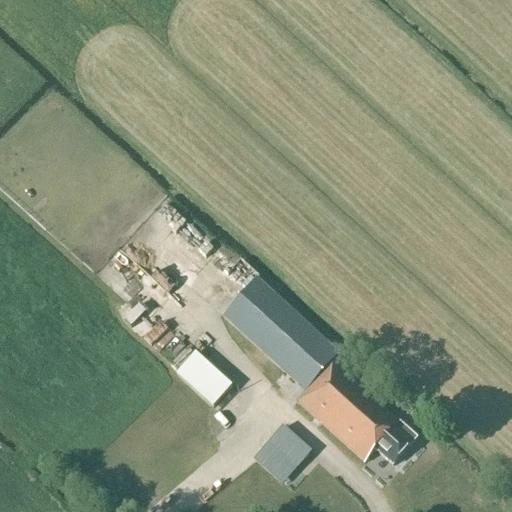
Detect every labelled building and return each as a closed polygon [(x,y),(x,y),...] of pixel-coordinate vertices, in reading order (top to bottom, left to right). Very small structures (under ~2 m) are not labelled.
[(259,279),(241,263),(232,273),(251,289),(223,320),(306,394),(297,404),(366,465),(376,454),(393,468),(418,440),(333,364),(341,355),(258,281),(259,279)] [(235,388),(197,355),(177,377),(214,411),(235,388)] [(147,466),(179,444),(164,423),(150,433),(139,417),(121,429),(147,466)] [(297,471),(311,454),(283,429),(268,445),(297,471)] [(124,456),(117,462),(133,478),(140,472),(124,456)]
